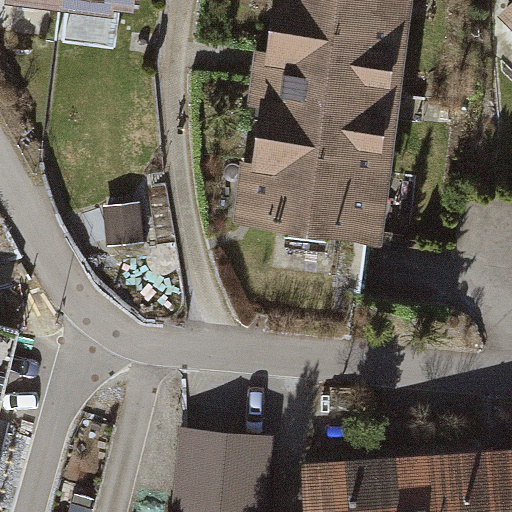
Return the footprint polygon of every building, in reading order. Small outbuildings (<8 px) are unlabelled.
[(152,0),(46,0),(151,9),(152,0)] [(396,252),(421,0),(279,0),(255,238),(396,252)] [(144,201),(105,205),(109,240),(148,235),(144,201)] [(181,426),(173,508),(215,511),(267,511),(274,435),(181,426)] [(511,511),(511,454),(312,464),(314,511),(511,511)]
